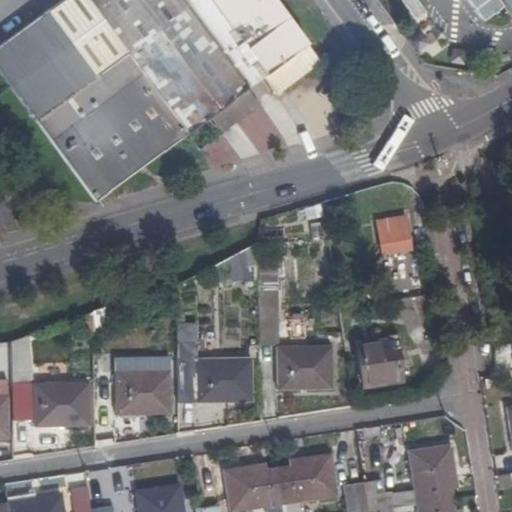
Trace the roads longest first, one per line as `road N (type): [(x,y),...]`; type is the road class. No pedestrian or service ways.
road 1 (residential): [(0,475),(468,400)]
road 2 (tertiary): [(0,266),(304,186),(436,138)]
road 3 (unclassified): [(335,0),(436,138)]
